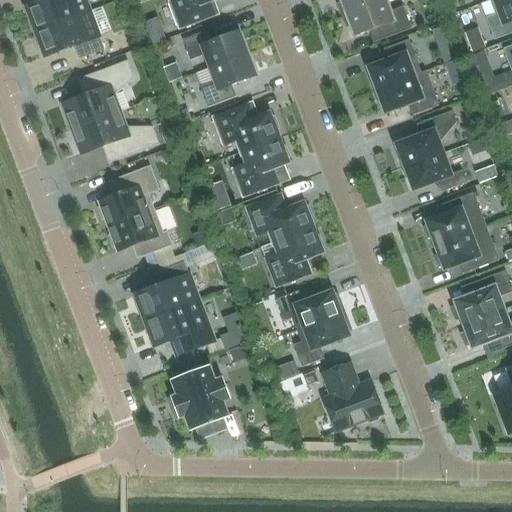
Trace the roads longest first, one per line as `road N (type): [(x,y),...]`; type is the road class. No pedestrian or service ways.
road 1 (residential): [(0,96),(140,467),(434,472)]
road 2 (residential): [(266,0),(435,449),(434,472)]
